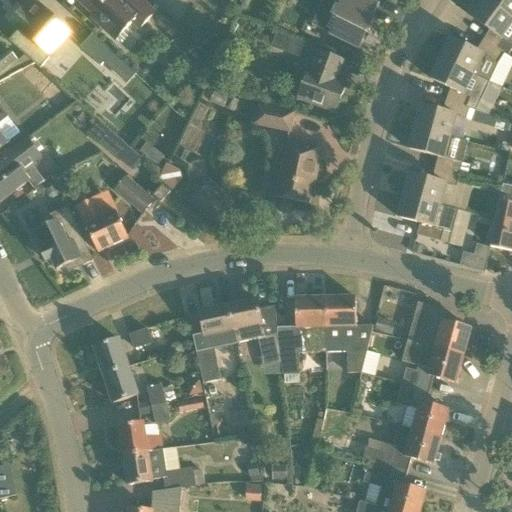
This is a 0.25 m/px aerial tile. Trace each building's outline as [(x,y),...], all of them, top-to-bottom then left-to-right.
[(156,12),(143,0),(125,0),(124,1),(123,0),(81,0),(80,2),(95,15),(91,19),(109,37),(118,28),(123,32),(133,22),(140,29),(156,12)] [(360,50),(375,18),(373,17),(379,3),(373,0),(324,0),(320,9),(337,18),(329,35),(360,50)] [(489,31),(483,41),(504,54),(508,56),(511,50),(511,19),(485,0),(484,0),(471,18),(489,31)] [(511,0),(485,0),(511,19),(511,0)] [(48,12),(39,4),(29,16),(22,10),(11,21),(18,28),(17,28),(19,30),(9,41),(41,69),(51,57),(45,51),(55,40),(61,46),(72,34),(56,19),(57,17),(49,11),(48,12)] [(101,66),(114,53),(93,34),(81,47),(101,66)] [(476,52),(450,39),(440,59),(489,83),(498,65),(504,54),(483,41),(476,52)] [(337,80),(344,61),(319,52),(312,71),(309,70),(298,100),(336,114),(346,84),(337,80)] [(0,80),(16,73),(11,69),(17,63),(15,62),(18,59),(13,54),(0,63),(0,80)] [(446,101),(470,109),(475,111),(489,83),(440,59),(430,79),(451,89),(446,101)] [(73,101),(66,94),(55,106),(63,113),(73,101)] [(470,109),(446,101),(442,112),(421,106),(415,128),(451,138),(457,116),(466,120),(470,109)] [(0,149),(8,143),(0,132),(0,124),(9,118),(0,106),(0,149)] [(290,131),(293,114),(257,107),(254,124),(290,131)] [(459,176),(462,164),(445,159),(451,138),(415,128),(409,150),(438,158),(435,169),(459,176)] [(133,171),(143,159),(117,138),(107,150),(133,171)] [(0,202),(1,203),(28,182),(29,181),(24,173),(42,159),(28,140),(0,160),(0,202)] [(314,188),(322,149),(286,141),(283,156),(286,157),(277,197),(308,204),(311,187),(314,188)] [(166,164),(159,179),(173,191),(182,179),(180,171),(166,164)] [(456,187),(459,176),(435,169),(432,181),(411,175),(405,196),(441,206),(447,185),(456,187)] [(143,215),(155,201),(127,177),(115,191),(143,215)] [(161,203),(172,192),(163,185),(153,196),(161,203)] [(511,186),(504,185),(491,247),(511,251),(511,186)] [(456,210),(441,206),(405,196),(399,218),(420,224),(417,236),(441,242),(444,231),(449,233),(456,210)] [(103,218),(95,200),(78,208),(87,226),(86,226),(98,253),(129,239),(116,212),(103,218)] [(94,261),(72,216),(35,234),(42,251),(47,263),(52,260),(57,270),(80,259),(83,266),(94,261)] [(357,328),(356,298),(326,299),(326,328),(325,328),(326,353),(348,353),(348,374),(362,373),(365,359),(374,326),(357,328)] [(326,353),(325,328),(326,328),(326,299),(296,300),(297,329),(298,329),(298,344),(279,345),(281,362),(281,364),(283,376),(285,376),(300,376),(299,354),(326,353)] [(264,366),(267,366),(281,362),(279,345),(277,335),(278,335),(275,307),(259,310),(257,300),(229,307),(236,344),(258,339),(264,366)] [(464,357),(472,330),(444,322),(447,311),(418,303),(408,342),(464,357)] [(236,344),(229,307),(199,313),(205,338),(219,335),(221,347),(236,344)] [(147,329),(130,335),(135,350),(152,344),(147,329)] [(104,375),(128,367),(119,340),(95,348),(104,375)] [(456,384),(464,357),(408,342),(402,362),(418,366),(417,372),(407,369),(403,384),(402,384),(430,392),(434,378),(456,384)] [(203,384),(221,380),(213,348),(196,352),(197,359),(203,384)] [(114,404),(138,396),(128,367),(104,375),(114,404)] [(300,376),(285,376),(285,384),(300,384),(300,376)] [(192,381),(187,389),(188,397),(202,394),(199,379),(192,381)] [(397,405),(417,410),(412,430),(442,438),(449,411),(427,405),(430,392),(402,384),(397,405)] [(153,407),(166,403),(163,389),(162,385),(148,388),(151,401),(138,403),(139,409),(153,408),(153,407)] [(172,387),(163,389),(166,403),(175,401),(172,387)] [(171,423),(166,403),(153,407),(153,408),(139,409),(140,417),(153,414),(156,426),(171,423)] [(146,438),(144,423),(119,427),(123,457),(163,450),(161,436),(146,438)] [(367,449),(364,461),(370,462),(369,462),(408,473),(412,459),(434,465),(442,438),(412,430),(399,427),(394,446),(388,445),(386,454),(367,449)] [(364,461),(367,449),(345,444),(343,455),(364,461)] [(193,468),(167,472),(163,450),(123,457),(128,486),(152,481),(165,479),(167,492),(182,489),(205,486),(203,470),(194,471),(193,468)] [(389,511),(420,511),(426,493),(404,486),(408,473),(369,462),(364,483),(382,487),(376,508),(389,511)] [(286,466),(272,466),(272,480),(286,480),(286,466)] [(301,467),(292,467),(293,484),(301,484),(301,467)] [(0,500),(11,497),(4,468),(0,469),(0,500)] [(247,486),(246,500),(261,501),(262,487),(247,486)] [(179,511),(182,489),(167,492),(153,493),(151,511),(123,509),(122,511),(179,511)]
